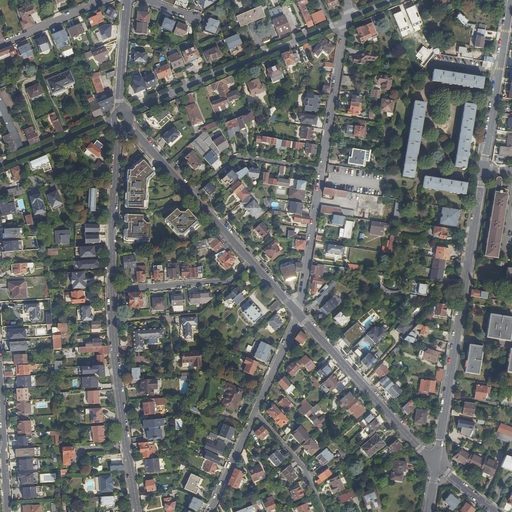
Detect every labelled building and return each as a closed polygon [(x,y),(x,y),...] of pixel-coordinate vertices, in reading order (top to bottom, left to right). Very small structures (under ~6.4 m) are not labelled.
[(197,0),(203,9),(214,2),(212,0),(197,0)] [(296,0),(308,27),(312,25),(303,4),(307,3),(305,0),(296,0)] [(325,0),(329,8),(339,4),(337,0),(325,0)] [(414,5),(417,13),(422,10),(419,3),(414,5)] [(414,5),(414,4),(409,6),(413,14),(411,14),(410,14),(400,19),(400,20),(397,21),(400,26),(402,25),(403,27),(414,23),(414,22),(420,20),(417,13),(414,5)] [(246,12),(251,22),(265,16),(261,6),(246,12)] [(315,24),(325,20),(319,6),(315,8),(317,11),(317,12),(312,15),(311,15),(315,24)] [(24,21),(21,22),(24,29),(26,28),(36,24),(33,17),(30,18),(29,15),(37,12),(34,7),(28,9),(21,12),(24,21)] [(453,15),(455,17),(467,27),(475,29),(475,25),(465,23),(468,21),(459,13),(457,16),(453,7),(450,8),(453,15)] [(111,18),(114,19),(117,13),(114,11),(109,8),(109,10),(106,8),(103,13),(106,15),(111,18)] [(273,20),(283,15),(280,8),(270,12),(273,20)] [(97,15),(89,19),(92,26),(100,22),(103,21),(101,12),(97,14),(97,15)] [(137,21),(147,22),(149,22),(149,14),(145,13),(145,12),(138,12),(137,21)] [(246,12),(241,14),(245,25),(251,22),(246,12)] [(245,25),(241,14),(236,16),(241,26),(245,25)] [(273,20),(279,35),(290,30),(284,15),(283,15),(273,20)] [(161,26),(171,30),(175,21),(164,17),(163,21),(162,23),(161,26)] [(220,21),(209,17),(208,21),(207,23),(218,28),(220,21)] [(146,33),(147,22),(137,21),(136,32),(146,33)] [(178,22),(174,32),(183,36),(188,26),(178,22)] [(77,26),(68,30),(71,38),(84,32),(84,30),(87,29),(85,23),(77,26)] [(215,35),(218,28),(207,23),(204,30),(215,35)] [(366,25),(371,38),(377,35),(372,23),(366,25)] [(112,26),(105,25),(103,38),(111,39),(112,26)] [(371,38),(366,25),(365,25),(366,26),(362,27),(356,29),(359,35),(358,35),(361,41),(370,37),(371,38)] [(478,29),(475,29),(467,27),(466,32),(477,33),(477,35),(483,36),(484,36),(485,30),(478,29)] [(59,32),(53,34),(57,44),(68,40),(64,30),(59,32)] [(225,39),(229,49),(242,44),(241,41),(238,34),(225,39)] [(483,37),(483,36),(477,35),(477,36),(476,36),(474,47),(482,48),(484,37),(483,37)] [(39,52),(49,48),(46,42),(47,39),(46,36),(35,41),(39,52)] [(334,46),(324,39),(320,45),(318,44),(312,52),(317,56),(322,50),(328,54),(334,46)] [(28,57),(33,55),(31,51),(32,50),(32,49),(31,50),(28,44),(18,48),(23,59),(28,57)] [(16,53),(13,45),(0,50),(0,56),(3,55),(4,58),(11,55),(13,60),(18,58),(16,53)] [(432,48),(435,53),(437,54),(440,54),(441,49),(437,46),(434,47),(432,48)] [(186,63),(199,57),(194,47),(182,52),(186,63)] [(204,52),(208,61),(221,56),(217,47),(204,52)] [(95,53),(97,58),(100,57),(103,62),(109,60),(107,54),(110,53),(107,48),(95,53)] [(422,61),(426,64),(433,56),(435,53),(432,48),(430,51),(422,61)] [(281,54),(286,66),(295,62),(290,51),(281,54)] [(135,52),(134,61),(145,62),(146,53),(135,52)] [(358,54),(355,53),(353,63),(364,64),(364,62),(367,60),(376,61),(377,58),(377,57),(377,54),(364,52),(358,54)] [(168,57),(173,69),(184,64),(179,53),(168,57)] [(155,70),(158,79),(167,75),(169,80),(174,78),(168,64),(155,70)] [(277,75),(279,79),(283,77),(282,73),(280,69),(281,69),(281,68),(280,68),(280,67),(280,68),(278,64),(267,69),(271,78),(277,75)] [(15,71),(20,81),(22,80),(23,80),(27,78),(25,74),(23,68),(15,71)] [(63,87),(75,82),(70,70),(47,80),(49,86),(51,85),(52,88),(52,89),(52,90),(53,90),(55,94),(64,90),(63,87)] [(482,88),(483,78),(434,70),(432,80),(482,88)] [(91,78),(95,89),(97,93),(101,92),(96,77),(99,76),(98,72),(92,74),(93,77),(91,78)] [(143,78),(147,90),(152,87),(152,86),(157,84),(153,74),(143,78)] [(222,80),(220,81),(229,102),(233,100),(241,97),(238,89),(230,93),(227,85),(228,84),(230,83),(230,84),(234,82),(235,81),(232,75),(222,80)] [(346,85),(353,86),(355,78),(342,75),(341,84),(346,85)] [(390,88),(392,77),(378,75),(377,75),(375,76),(374,77),(374,79),(375,81),(377,82),(383,83),(382,88),(389,89),(390,88)] [(135,93),(141,91),(144,90),(140,79),(131,83),(135,93)] [(253,83),(248,85),(250,90),(250,93),(250,94),(252,95),(265,90),(263,84),(260,85),(258,79),(252,81),(253,83)] [(228,101),(220,81),(211,84),(213,90),(216,88),(218,89),(221,97),(217,99),(211,102),(215,112),(226,107),(224,103),(228,101)] [(9,85),(13,95),(19,92),(15,83),(11,85),(9,85)] [(42,93),(38,84),(27,89),(31,98),(42,93)] [(351,102),(361,104),(362,95),(360,95),(360,93),(353,92),(351,102)] [(10,134),(17,150),(23,148),(0,93),(0,110),(2,116),(10,134)] [(113,104),(113,93),(106,95),(105,95),(102,96),(102,97),(98,99),(98,103),(103,114),(108,112),(108,111),(113,104)] [(203,120),(191,93),(187,94),(191,105),(187,107),(193,124),(198,122),(203,120)] [(314,94),(307,93),(306,97),(305,97),(305,99),(303,100),(303,103),(304,104),(304,105),(305,106),(304,110),(311,111),(318,112),(319,106),(319,101),(320,101),(320,96),(314,95),(314,94)] [(91,94),(85,97),(90,107),(95,104),(98,103),(95,104),(91,94)] [(387,100),(382,99),(380,111),(392,113),(394,101),(387,100)] [(176,103),(175,100),(165,104),(166,106),(167,108),(172,106),(172,107),(176,105),(176,103)] [(403,175),(413,177),(425,103),(415,101),(403,175)] [(361,104),(351,102),(350,110),(348,109),(347,115),(358,116),(359,111),(361,111),(361,107),(362,104),(361,104)] [(95,104),(90,107),(94,117),(97,116),(103,114),(98,103),(95,104)] [(455,166),(465,168),(473,116),(475,105),(465,103),(455,166)] [(267,111),(272,117),(273,115),(277,110),(275,105),(267,111)] [(156,131),(172,119),(164,108),(153,117),(148,111),(143,114),(156,131)] [(52,121),(56,131),(57,133),(62,131),(55,112),(50,114),(53,121),(52,121)] [(244,124),(254,119),(251,112),(237,118),(236,118),(237,120),(239,126),(239,128),(245,126),(244,124)] [(309,125),(312,126),(315,127),(315,128),(323,130),(324,126),(316,125),(317,118),(310,117),(309,125)] [(235,120),(237,120),(236,118),(236,119),(233,120),(225,123),(226,126),(227,126),(228,130),(237,126),(235,120)] [(355,126),(353,136),(363,137),(366,121),(359,120),(358,126),(355,126)] [(203,133),(206,131),(220,125),(218,121),(201,128),(201,129),(203,133)] [(392,133),(393,126),(385,124),(384,131),(392,133)] [(24,130),(30,144),(40,140),(34,127),(24,130)] [(173,127),(160,137),(168,147),(181,136),(173,127)] [(191,143),(211,166),(218,158),(213,152),(217,148),(213,142),(206,131),(203,133),(197,138),(191,143)] [(307,143),(315,145),(316,141),(317,132),(308,131),(307,137),(307,138),(305,138),(305,140),(307,140),(307,143)] [(17,150),(10,134),(3,137),(6,144),(8,143),(12,152),(17,150)] [(270,142),(270,144),(276,145),(277,139),(257,135),(256,142),(262,142),(262,141),(270,142)] [(222,136),(213,142),(217,148),(220,152),(229,146),(222,136)] [(291,141),(277,139),(276,145),(275,147),(281,148),(282,146),(290,147),(291,141)] [(91,152),(98,157),(102,151),(96,146),(93,144),(90,142),(86,148),(87,149),(91,152)] [(315,145),(307,143),(306,145),(305,152),(315,153),(317,145),(315,145)] [(163,145),(160,147),(172,160),(174,158),(163,145)] [(511,148),(508,148),(500,147),(499,155),(511,156),(511,148)] [(351,158),(349,157),(348,164),(363,166),(365,151),(352,149),(351,158)] [(195,169),(202,163),(196,156),(197,155),(192,150),(185,156),(189,161),(188,162),(195,169)] [(51,151),(45,154),(50,165),(55,162),(51,151)] [(50,165),(45,154),(34,158),(29,161),(31,167),(32,169),(39,166),(39,169),(42,167),(44,172),(48,171),(49,175),(53,173),(50,165)] [(146,208),(148,180),(155,173),(141,158),(128,170),(128,179),(127,179),(126,207),(146,208)] [(92,169),(98,174),(105,165),(98,160),(92,169)] [(18,166),(11,169),(14,181),(21,178),(18,166)] [(234,170),(232,171),(237,177),(239,179),(245,174),(248,171),(244,166),(236,172),(234,170)] [(248,171),(245,174),(247,177),(257,179),(259,169),(249,168),(248,171)] [(232,171),(231,171),(220,180),(226,187),(237,177),(232,171)] [(262,184),(265,184),(276,186),(277,180),(267,179),(268,173),(264,173),(262,184)] [(465,194),(466,183),(425,177),(423,187),(465,194)] [(497,178),(495,192),(498,193),(499,191),(507,192),(507,190),(501,188),(502,177),(497,178)] [(277,180),(276,186),(289,188),(290,181),(278,179),(277,180)] [(289,188),(290,188),(305,190),(306,181),(290,179),(290,181),(289,188)] [(231,188),(242,201),(249,195),(238,182),(231,188)] [(209,183),(202,189),(209,196),(215,190),(209,183)] [(270,198),(265,184),(262,184),(266,198),(270,198)] [(6,190),(8,197),(25,193),(24,189),(15,191),(15,188),(6,190)] [(87,211),(95,211),(96,188),(89,188),(87,211)] [(305,190),(290,188),(289,197),(303,200),(305,190)] [(352,194),(352,192),(324,188),(323,194),(351,199),(352,194)] [(52,194),(47,197),(49,203),(48,203),(50,206),(51,206),(53,211),(63,206),(56,190),(52,192),(52,194)] [(497,258),(507,192),(499,191),(498,193),(495,192),(485,256),(497,258)] [(34,195),(29,196),(35,218),(46,215),(44,210),(45,210),(44,207),(43,205),(41,206),(40,201),(42,200),(41,196),(35,197),(34,195)] [(249,195),(241,203),(245,207),(244,208),(252,217),(253,216),(255,219),(263,212),(249,195)] [(11,214),(12,215),(17,214),(14,199),(0,202),(0,208),(2,216),(11,214)] [(401,200),(396,199),(394,212),(393,220),(401,221),(402,222),(403,216),(399,215),(401,200)] [(321,206),(320,212),(333,215),(344,216),(345,210),(321,206)] [(456,227),(459,210),(441,207),(440,214),(442,214),(441,217),(440,217),(439,224),(456,227)] [(163,220),(182,241),(201,224),(187,209),(184,212),(179,212),(176,209),(163,220)] [(344,216),(345,217),(353,218),(356,218),(357,219),(358,211),(345,209),(345,210),(344,216)] [(309,216),(295,214),(293,221),(308,223),(309,216)] [(124,243),(149,244),(150,223),(145,223),(142,219),(142,215),(125,215),(124,243)] [(344,216),(333,215),(332,224),(343,225),(343,222),(344,218),(345,218),(345,217),(344,216)] [(393,220),(392,224),(390,236),(400,237),(401,232),(395,231),(396,224),(401,225),(401,221),(393,220)] [(387,223),(372,221),(371,230),(382,231),(382,227),(386,228),(387,223)] [(261,222),(253,230),(258,235),(256,236),(260,240),(269,231),(261,222)] [(27,224),(22,224),(23,227),(29,227),(31,234),(35,233),(33,228),(32,224),(27,224)] [(446,229),(435,227),(433,233),(440,234),(439,238),(445,239),(445,233),(446,229)] [(57,230),(61,244),(68,243),(68,235),(70,235),(69,229),(57,230)] [(288,239),(293,239),(295,240),(305,241),(306,237),(296,236),(296,234),(294,234),(294,231),(289,231),(288,239)] [(215,237),(194,242),(196,252),(198,252),(197,249),(210,246),(217,254),(230,247),(218,234),(215,237)] [(99,235),(84,235),(85,243),(99,243),(99,235)] [(25,246),(26,250),(39,249),(36,237),(30,238),(32,244),(25,246)] [(278,243),(275,239),(267,246),(263,249),(266,253),(265,254),(268,257),(269,257),(272,261),(281,252),(275,246),(278,243)] [(305,241),(295,240),(294,248),(304,250),(305,241)] [(344,247),(328,244),(326,252),(343,255),(344,247)] [(95,246),(80,247),(80,258),(96,257),(96,253),(95,253),(95,246)] [(437,248),(435,258),(445,259),(448,260),(449,249),(437,247),(437,248)] [(10,251),(2,252),(2,259),(14,258),(14,251),(10,251)] [(222,257),(219,260),(226,269),(231,265),(230,264),(235,259),(228,252),(225,255),(224,253),(221,256),(222,257)] [(136,274),(136,272),(135,256),(133,256),(133,254),(131,255),(131,256),(123,257),(124,268),(130,268),(131,274),(136,274)] [(434,258),(432,269),(443,270),(445,259),(435,258),(434,258)] [(78,261),(79,269),(99,268),(98,263),(97,259),(78,261)] [(284,280),(284,279),(295,276),(296,276),(294,272),(296,271),(296,272),(300,272),(302,260),(298,260),(297,263),(295,263),(295,264),(280,269),(284,280)] [(26,263),(13,264),(13,265),(14,273),(25,273),(25,266),(26,266),(26,267),(34,267),(34,262),(26,263)] [(167,264),(168,279),(178,278),(177,274),(180,273),(179,271),(178,271),(178,263),(173,263),(167,264)] [(325,279),(326,279),(326,278),(328,266),(317,264),(317,266),(312,265),(310,273),(315,274),(315,278),(325,279)] [(180,267),(181,278),(196,277),(196,268),(191,268),(185,268),(185,266),(180,267)] [(443,270),(432,269),(430,280),(441,281),(443,270)] [(154,272),(150,273),(151,279),(154,279),(154,280),(160,279),(160,278),(162,278),(161,270),(153,271),(154,272)] [(136,274),(137,281),(142,281),(142,280),(145,279),(144,271),(136,272),(136,274)] [(84,272),(66,273),(67,290),(85,288),(85,282),(84,278),(84,272)] [(414,279),(410,283),(411,287),(411,292),(417,293),(417,294),(425,295),(427,285),(419,284),(415,283),(414,279)] [(27,282),(12,283),(13,290),(13,297),(28,297),(27,282)] [(237,306),(245,299),(240,293),(244,289),(240,285),(235,289),(234,288),(231,291),(231,292),(225,298),(226,300),(225,301),(228,304),(232,300),(237,306)] [(472,290),(471,296),(487,298),(488,292),(481,291),(472,290)] [(83,302),(83,301),(84,301),(85,300),(85,298),(83,297),(83,291),(71,292),(72,303),(83,302)] [(320,297),(310,304),(313,308),(325,300),(329,296),(325,291),(320,297)] [(141,292),(128,293),(129,307),(141,306),(141,292)] [(190,304),(200,303),(200,293),(189,294),(190,304)] [(211,293),(200,293),(200,303),(205,303),(211,298),(211,293)] [(342,301),(340,303),(343,305),(354,296),(353,294),(351,293),(342,301)] [(373,301),(376,304),(380,300),(385,295),(380,294),(373,301)] [(183,295),(171,296),(171,306),(183,305),(183,295)] [(335,295),(322,307),(328,313),(340,303),(342,301),(341,299),(340,300),(335,295)] [(165,298),(152,298),(153,309),(165,308),(165,298)] [(249,300),(238,308),(240,311),(251,303),(249,300)] [(281,304),(277,300),(269,308),(272,312),(281,304)] [(39,302),(24,303),(25,312),(25,322),(31,321),(40,321),(39,302)] [(446,305),(437,303),(431,309),(435,311),(435,314),(444,315),(446,305)] [(252,304),(243,312),(253,323),(262,315),(252,304)] [(91,321),(93,321),(92,315),(91,315),(90,305),(81,305),(82,322),(91,321)] [(328,313),(322,307),(320,309),(326,315),(328,313)] [(340,312),(333,318),(341,326),(347,320),(340,312)] [(280,317),(276,313),(266,322),(275,331),(283,324),(278,318),(280,317)] [(510,341),(511,329),(511,317),(490,314),(486,337),(510,341)] [(197,316),(181,317),(181,326),(183,325),(184,338),(191,338),(191,325),(197,325),(197,316)] [(394,326),(403,334),(400,337),(403,340),(412,330),(414,328),(411,325),(402,317),(394,326)] [(100,331),(99,321),(93,321),(91,321),(92,332),(100,331)] [(348,347),(364,332),(355,322),(342,334),(345,337),(342,340),(348,347)] [(414,328),(412,330),(416,331),(416,329),(421,330),(420,334),(426,336),(428,331),(426,331),(427,327),(417,324),(414,328)] [(191,338),(184,338),(183,325),(181,326),(182,340),(191,339),(191,338)] [(373,327),(366,335),(375,344),(381,338),(385,341),(391,335),(388,331),(386,332),(381,327),(379,329),(377,327),(375,329),(373,327)] [(52,329),(53,349),(61,348),(60,328),(52,328),(52,329)] [(132,330),(134,350),(143,349),(143,339),(163,337),(162,328),(132,330)] [(30,330),(10,331),(10,334),(9,334),(9,339),(28,338),(28,336),(30,336),(30,330)] [(412,330),(403,340),(408,342),(413,343),(414,339),(416,335),(415,334),(416,331),(412,330)] [(307,337),(300,332),(295,339),(301,344),(299,346),(302,347),(306,342),(304,341),(307,337)] [(272,346),(260,341),(256,351),(253,356),(265,362),(269,353),(270,351),(272,346)] [(479,375),(483,346),(470,344),(465,373),(479,375)] [(97,355),(97,365),(104,365),(104,355),(103,355),(103,354),(109,353),(108,350),(108,346),(101,346),(93,346),(75,348),(75,352),(99,351),(99,354),(101,354),(101,355),(97,355)] [(353,352),(359,359),(366,352),(360,346),(353,352)] [(397,347),(393,351),(397,358),(401,356),(397,347)] [(437,351),(427,348),(426,351),(420,349),(417,356),(418,357),(419,358),(421,359),(421,358),(422,358),(423,358),(424,355),(429,357),(428,360),(433,362),(437,351)] [(200,350),(181,351),(182,363),(193,362),(193,366),(201,365),(200,350)] [(371,350),(361,361),(369,369),(379,358),(371,350)] [(14,355),(15,365),(27,365),(26,355),(19,355),(19,353),(15,354),(15,355),(14,355)] [(135,363),(142,360),(140,354),(133,356),(135,363)] [(304,364),(309,371),(315,366),(309,359),(305,355),(301,359),(299,361),(297,363),(300,367),(301,367),(304,364)] [(258,362),(246,357),(244,361),(256,366),(258,362)] [(297,363),(295,360),(286,370),(291,376),(300,367),(297,363)] [(252,375),(254,371),(256,367),(256,366),(244,361),(244,362),(246,364),(243,371),(252,375)] [(319,370),(326,377),(332,371),(328,366),(326,364),(319,370)] [(97,365),(96,365),(96,376),(97,376),(98,376),(100,376),(101,375),(103,375),(102,374),(111,373),(110,366),(110,365),(104,365),(97,365)] [(380,365),(373,372),(381,380),(385,376),(388,373),(380,365)] [(131,368),(132,380),(140,379),(139,371),(143,371),(143,367),(131,368)] [(330,376),(322,383),(323,384),(330,392),(339,384),(340,383),(337,379),(336,380),(335,378),(336,378),(333,374),(330,376)] [(17,376),(18,389),(27,388),(31,388),(30,375),(17,376)] [(295,388),(284,376),(278,382),(288,394),(295,388)] [(319,384),(316,381),(312,376),(310,378),(314,383),(313,384),(317,388),(320,386),(319,384)] [(381,380),(379,382),(387,391),(387,390),(393,385),(385,376),(381,380)] [(150,379),(141,379),(141,388),(140,388),(139,388),(138,389),(138,390),(138,391),(138,392),(139,393),(139,394),(141,395),(142,395),(153,394),(153,388),(157,388),(157,378),(152,379),(150,379)] [(421,380),(420,384),(424,384),(423,391),(433,393),(435,382),(421,380)] [(477,385),(475,398),(485,400),(486,393),(490,393),(491,386),(495,387),(496,385),(487,383),(478,382),(477,385)] [(393,385),(387,390),(394,399),(402,392),(394,383),(393,385)] [(228,391),(222,405),(233,410),(242,391),(231,386),(228,391)] [(17,393),(17,401),(29,400),(29,395),(28,395),(27,388),(18,389),(17,389),(17,393)] [(99,405),(99,400),(98,400),(98,395),(99,395),(99,390),(88,391),(88,405),(99,405)] [(283,398),(279,402),(284,408),(285,409),(288,406),(291,403),(289,401),(287,402),(285,400),(287,398),(282,393),(280,395),(283,398)] [(345,406),(354,398),(349,393),(340,401),(343,403),(345,406)] [(164,398),(148,399),(148,403),(143,403),(144,415),(157,413),(156,404),(164,404),(164,398)] [(354,398),(345,406),(356,418),(365,410),(354,398)] [(17,401),(16,401),(17,406),(18,414),(29,414),(29,405),(30,405),(30,400),(29,400),(17,401)] [(307,402),(298,410),(301,413),(304,416),(305,415),(313,408),(308,403),(307,402)] [(402,408),(408,414),(415,408),(409,402),(402,408)] [(475,404),(465,402),(463,414),(473,416),(475,404)] [(285,409),(284,408),(282,410),(281,411),(283,414),(292,406),(293,405),(291,403),(288,406),(285,409)] [(188,404),(188,408),(199,413),(200,410),(188,404)] [(267,411),(274,419),(281,413),(280,412),(274,405),(267,411)] [(305,415),(318,429),(321,428),(322,426),(320,423),(325,419),(322,416),(318,420),(314,416),(314,414),(319,408),(316,405),(313,408),(305,415)] [(102,418),(102,413),(102,408),(86,409),(86,415),(89,414),(91,416),(92,423),(103,423),(102,418)] [(425,424),(426,416),(427,411),(417,409),(414,422),(425,424)] [(281,413),(274,419),(281,427),(287,421),(281,413)] [(359,423),(364,428),(367,426),(369,424),(368,423),(374,418),(373,416),(374,415),(371,413),(359,423)] [(162,418),(142,420),(142,429),(149,428),(149,431),(147,431),(148,439),(152,438),(152,439),(153,439),(153,440),(156,439),(157,439),(157,438),(161,437),(160,430),(158,430),(158,427),(163,426),(162,418)] [(374,419),(369,424),(367,426),(373,433),(381,427),(374,419)] [(18,427),(18,434),(21,434),(30,433),(30,421),(28,421),(19,421),(18,421),(19,427),(18,427)] [(462,431),(467,435),(470,437),(473,433),(470,430),(475,423),(472,421),(471,423),(469,422),(467,425),(466,424),(463,427),(465,428),(462,431)] [(224,424),(219,436),(230,440),(235,429),(224,424)] [(497,431),(511,436),(511,427),(501,424),(497,431)] [(105,442),(105,437),(105,436),(104,436),(104,431),(104,425),(92,426),(92,432),(93,432),(94,443),(98,442),(105,442)] [(300,426),(292,434),(300,443),(308,435),(300,426)] [(262,427),(255,433),(260,440),(268,433),(262,427)] [(319,430),(322,433),(324,435),(325,437),(327,435),(321,428),(318,429),(319,430)] [(511,444),(511,441),(511,436),(497,431),(495,437),(511,444)] [(21,434),(22,437),(27,437),(27,445),(32,445),(31,433),(30,433),(21,434)] [(384,444),(382,441),(376,435),(362,447),(362,448),(369,456),(369,457),(379,448),(384,444)] [(27,437),(22,437),(18,437),(18,446),(27,445),(27,437)] [(310,438),(302,445),(305,448),(305,449),(308,452),(311,455),(319,448),(310,438)] [(383,458),(384,460),(392,454),(403,446),(400,443),(399,444),(396,440),(388,447),(390,449),(389,450),(391,453),(390,454),(390,453),(383,458)] [(215,446),(214,448),(213,451),(214,451),(221,454),(221,455),(223,450),(225,444),(218,441),(216,447),(215,446)] [(341,448),(335,441),(332,444),(333,444),(333,445),(335,447),(339,451),(341,449),(341,448)] [(488,450),(491,443),(485,441),(482,447),(488,450)] [(148,442),(139,443),(140,452),(142,452),(143,458),(156,456),(155,445),(148,446),(148,442)] [(63,448),(64,464),(67,464),(67,463),(74,463),(73,447),(63,448)] [(323,450),(315,458),(319,461),(320,460),(324,465),(326,464),(333,457),(329,452),(325,449),(323,450)] [(339,451),(341,456),(342,460),(347,455),(341,449),(339,451)] [(276,450),(268,457),(276,466),(284,459),(276,450)] [(454,457),(465,464),(471,456),(460,450),(458,453),(454,457)] [(467,463),(480,470),(485,460),(472,453),(471,456),(465,464),(466,464),(467,463)] [(342,460),(341,456),(335,460),(338,465),(343,461),(342,460)] [(511,458),(506,456),(501,466),(511,470),(511,458)] [(158,457),(146,459),(146,464),(146,468),(147,468),(147,473),(160,471),(158,457)] [(485,458),(485,460),(480,470),(492,475),(497,463),(485,458)] [(37,459),(19,460),(19,470),(39,469),(39,467),(37,467),(37,459)] [(217,464),(208,460),(204,471),(213,475),(215,471),(214,471),(217,464)] [(406,463),(394,461),(390,480),(402,482),(406,463)] [(254,470),(253,470),(248,472),(253,482),(259,480),(258,478),(264,475),(260,465),(254,467),(254,470)] [(289,465),(281,473),(290,483),(296,477),(294,474),(296,473),(289,465)] [(229,481),(228,484),(240,490),(244,481),(241,479),(242,476),(243,477),(244,474),(245,473),(245,472),(244,471),(243,471),(242,471),(241,472),(235,469),(229,481)] [(318,484),(323,480),(322,479),(328,475),(325,471),(318,476),(320,479),(316,481),(318,484)] [(17,474),(18,484),(37,483),(36,473),(17,474)] [(197,483),(198,484),(201,478),(191,474),(184,489),(196,494),(198,488),(197,487),(195,487),(197,483)] [(112,487),(113,487),(113,481),(112,481),(112,476),(99,476),(100,492),(112,492),(112,487)] [(338,476),(327,481),(333,494),(343,489),(338,476)] [(154,479),(146,481),(148,491),(155,490),(154,479)] [(35,487),(23,487),(23,498),(36,497),(35,487)] [(300,487),(290,491),(294,501),(304,496),(300,487)] [(354,489),(339,496),(341,501),(357,494),(355,490),(354,489)] [(374,489),(362,494),(368,510),(372,508),(373,509),(381,506),(374,489)] [(443,501),(447,504),(450,506),(448,508),(452,511),(461,500),(452,493),(451,494),(450,493),(443,501)] [(120,496),(90,497),(90,501),(101,501),(101,505),(109,505),(109,506),(110,508),(113,508),(114,506),(114,505),(114,500),(119,500),(120,499),(120,496)] [(174,511),(175,502),(176,501),(172,502),(171,497),(164,499),(166,511),(174,511)] [(203,501),(193,497),(188,507),(196,510),(198,507),(200,508),(203,501)] [(267,501),(268,503),(264,504),(268,511),(276,508),(272,501),(273,500),(272,498),(267,501)] [(306,503),(297,507),(298,511),(310,511),(311,511),(309,507),(308,507),(306,503)] [(437,505),(437,510),(438,511),(443,511),(445,511),(441,507),(438,503),(437,505)] [(472,511),(475,510),(466,503),(460,510),(462,511),(472,511)]
